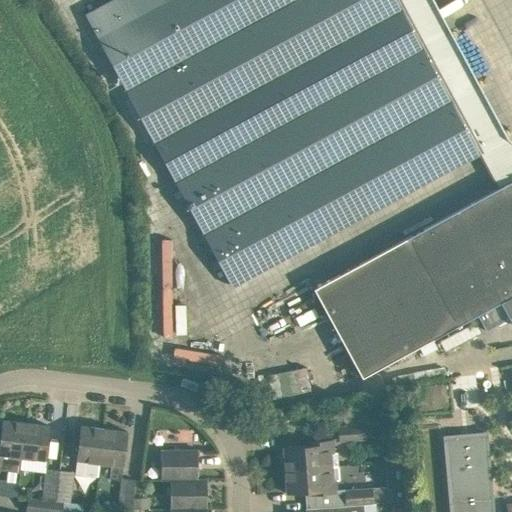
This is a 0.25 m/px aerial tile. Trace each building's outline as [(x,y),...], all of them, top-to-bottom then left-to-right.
[(111,0),(86,14),(98,37),(175,180),(232,286),(478,153),(401,10),(395,0),(111,0)] [(511,180),(315,287),(363,375),(477,314),(486,330),(507,318),(510,324),(511,322),(511,180)] [(185,301),(170,301),(169,237),(159,238),(161,332),(185,332),(185,301)] [(219,364),(221,353),(174,344),(172,355),(219,364)] [(267,373),(272,396),(311,389),(306,366),(267,373)] [(418,387),(421,414),(455,410),(453,384),(418,387)] [(20,471),(21,462),(22,457),(26,423),(3,420),(0,441),(0,468),(16,471),(20,471)] [(26,423),(22,457),(45,460),(49,426),(26,423)] [(337,426),(339,442),(367,440),(365,424),(337,426)] [(98,476),(100,463),(104,428),(81,426),(75,473),(98,476)] [(104,428),(100,463),(111,464),(109,478),(121,480),(121,478),(127,431),(104,428)] [(445,437),(451,511),(492,511),(486,433),(445,437)] [(311,444),(283,447),(285,470),(338,466),(337,453),(334,454),(332,439),(311,441),(311,444)] [(161,480),(170,479),(198,479),(198,449),(161,449),(161,480)] [(386,453),(387,462),(399,461),(398,452),(386,453)] [(338,466),(285,470),(287,493),(315,491),(315,495),(337,493),(336,479),(339,479),(338,466)] [(42,499),(56,501),(59,470),(46,468),(42,499)] [(6,480),(15,481),(16,471),(8,470),(6,480)] [(59,470),(56,501),(69,502),(73,472),(59,470)] [(118,508),(132,510),(135,479),(121,478),(121,480),(118,508)] [(170,479),(170,508),(207,509),(207,478),(198,479),(170,479)] [(0,493),(17,496),(19,482),(0,479),(0,493)] [(372,488),(344,490),(345,505),(363,504),(373,503),(372,488)] [(83,511),(85,504),(28,497),(26,511),(33,511),(83,511)] [(149,498),(134,498),(134,509),(149,508),(149,498)]
